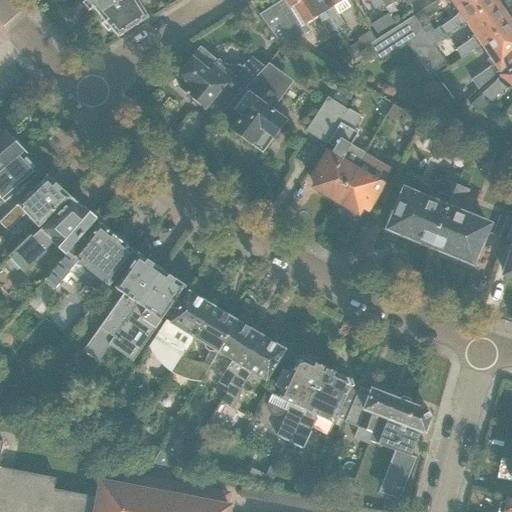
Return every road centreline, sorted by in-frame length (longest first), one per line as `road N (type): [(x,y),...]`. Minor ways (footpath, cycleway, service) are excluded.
road 1 (unclassified): [(82,100),(254,236),(342,287),(483,345)]
road 2 (residential): [(439,511),(483,345)]
road 3 (unclassified): [(82,100),(140,46),(214,0)]
